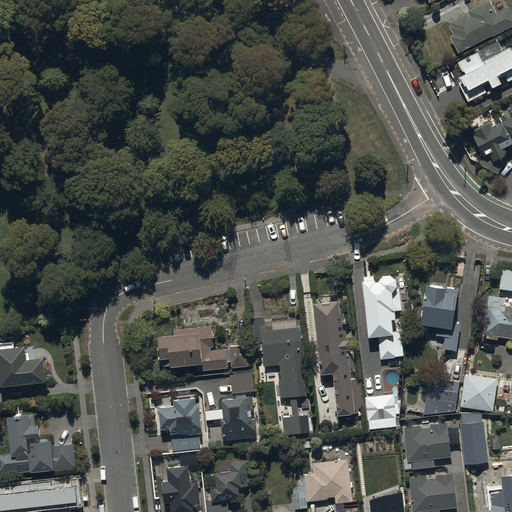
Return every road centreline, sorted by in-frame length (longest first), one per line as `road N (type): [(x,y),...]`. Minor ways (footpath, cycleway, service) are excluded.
road 1 (residential): [(124,511),(102,332),(111,300),(371,231),(448,184)]
road 2 (secondary): [(351,0),(448,184)]
